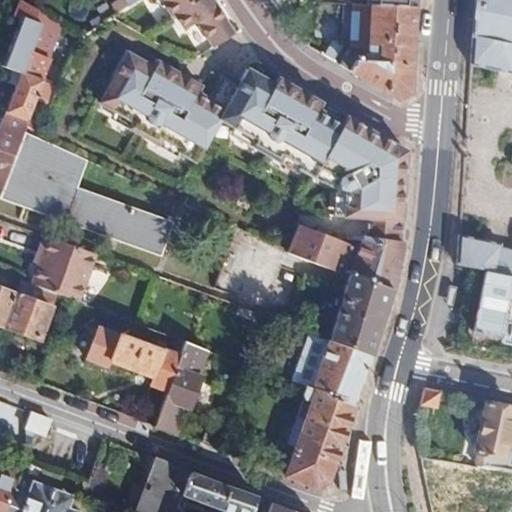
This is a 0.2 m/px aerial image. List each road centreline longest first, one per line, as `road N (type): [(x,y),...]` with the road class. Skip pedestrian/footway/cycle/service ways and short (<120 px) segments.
road 1 (residential): [(337,511),(0,391)]
road 2 (residential): [(439,127),(368,107),(279,49),(239,0)]
road 3 (secondary): [(439,127),(432,222),(400,366)]
road 4 (secondary): [(400,366),(387,429),(389,501)]
road 5 (secondary): [(448,0),(439,127)]
